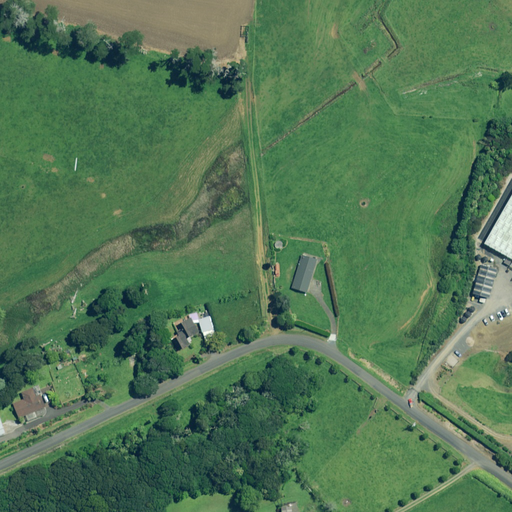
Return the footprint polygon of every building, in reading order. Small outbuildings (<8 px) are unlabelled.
[(511,196),(485,244),(511,259),(511,196)] [(317,260),(303,256),(292,288),(306,293),(317,260)] [(497,270),(481,265),(473,294),(489,299),(497,270)] [(213,329),(215,329),(211,316),(199,320),(203,335),(214,332),(213,329)] [(199,333),(191,318),(182,323),(189,338),(199,333)] [(190,345),(183,333),(179,335),(175,337),(171,339),(178,351),(190,345)] [(36,396),(33,388),(21,393),(24,400),(13,404),(18,418),(26,415),(28,421),(36,418),(34,412),(45,408),(40,395),(36,396)]
